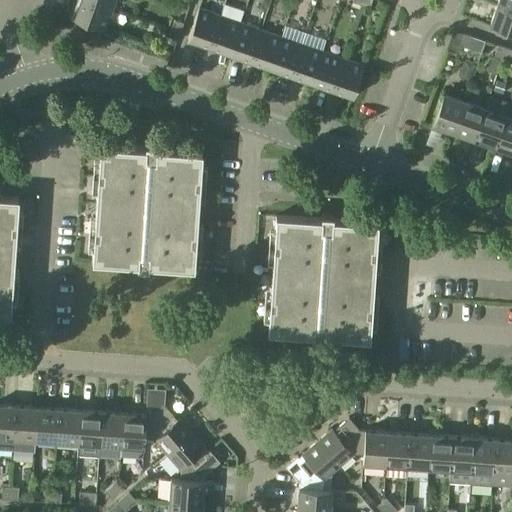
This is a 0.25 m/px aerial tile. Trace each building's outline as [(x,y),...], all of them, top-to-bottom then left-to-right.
[(80,0),(75,17),(106,28),(113,7),(94,0),(80,0)] [(490,24),(511,31),(511,7),(497,2),(490,24)] [(199,7),(188,38),(210,45),(221,14),(199,7)] [(230,52),(241,21),(221,14),(210,45),(230,52)] [(172,27),(181,30),(184,22),(175,19),(172,27)] [(241,21),(230,52),(251,59),(261,28),(241,21)] [(169,36),(178,39),(181,30),(172,27),(169,36)] [(271,67),(282,36),(261,28),(251,59),(271,67)] [(460,44),(462,45),(460,49),(469,52),(471,48),(473,49),(477,37),(464,33),(460,44)] [(282,36),(271,67),(291,74),(302,43),(282,36)] [(473,61),(477,63),(485,40),(480,38),(473,61)] [(312,81),(323,50),(302,43),(291,74),(312,81)] [(498,44),(492,60),(500,63),(502,59),(506,47),(498,44)] [(511,49),(506,47),(502,59),(510,61),(511,62),(511,49)] [(323,50),(312,81),(332,88),(343,57),(323,50)] [(354,95),(364,64),(343,57),(332,88),(354,95)] [(475,64),(465,61),(460,75),(470,79),(475,64)] [(497,80),(493,89),(502,92),(506,83),(497,80)] [(443,92),(432,124),(454,131),(465,100),(443,92)] [(509,103),(489,96),(485,107),(474,138),(495,145),(509,103)] [(474,138),(485,107),(465,100),(454,131),(474,138)] [(511,151),(511,103),(509,103),(495,145),(511,151)] [(202,151),(157,148),(158,145),(146,144),(145,147),(100,144),(92,261),(137,264),(137,268),(149,269),(149,265),(194,268),(196,238),(197,228),(197,225),(200,194),(200,191),(200,181),(202,151)] [(10,172),(0,171),(0,182),(10,183),(10,172)] [(0,312),(11,314),(13,284),(13,281),(13,278),(13,277),(14,262),(15,248),(16,234),(17,232),(17,229),(17,227),(19,197),(0,195),(0,312)] [(276,215),(268,331),(313,335),(313,338),(325,339),(325,335),(370,339),(372,309),(372,305),(373,302),(374,287),(375,273),(376,258),(376,255),(376,251),(378,222),(333,218),(333,215),(321,214),(321,218),(276,215)] [(0,403),(0,448),(13,449),(16,404),(0,403)] [(178,418),(164,403),(152,414),(146,413),(144,437),(145,437),(154,438),(168,453),(193,431),(179,416),(178,418)] [(35,439),(38,406),(16,404),(13,449),(35,451),(35,439)] [(57,440),(59,407),(38,406),(35,439),(57,440)] [(78,442),(81,409),(59,407),(57,440),(78,442)] [(81,409),(78,442),(100,443),(102,410),(81,409)] [(99,455),(121,457),(121,455),(124,412),(102,410),(100,443),(99,455)] [(144,446),(145,437),(144,437),(146,413),(124,412),(121,455),(137,456),(144,450),(144,446)] [(334,429),(332,427),(317,440),(339,465),(354,452),(364,453),(366,429),(360,429),(349,416),(334,429)] [(364,453),(363,462),(385,464),(388,431),(366,429),(364,453)] [(204,448),(206,446),(193,431),(168,453),(181,469),(181,478),(181,479),(204,480),(205,474),(220,460),(210,448),(207,451),(204,448)] [(388,431),(385,464),(407,465),(410,432),(388,431)] [(410,432),(407,465),(429,467),(431,434),(410,432)] [(431,434),(429,467),(450,468),(453,435),(431,434)] [(450,468),(449,480),(471,482),(474,437),(453,435),(450,468)] [(474,437),(471,482),(493,483),(496,438),(474,437)] [(511,484),(511,439),(496,438),(493,483),(511,484)] [(300,458),(298,455),(286,465),(288,468),(299,481),(299,487),(323,489),(323,488),(323,478),(339,465),(317,440),(302,453),(304,455),(300,458)] [(125,486),(119,480),(117,477),(111,483),(119,492),(125,486)] [(213,491),(214,480),(204,480),(181,479),(181,478),(172,477),(170,500),(203,503),(204,490),(213,491)] [(119,492),(111,483),(105,489),(112,498),(119,492)] [(3,486),(2,498),(10,498),(10,487),(3,486)] [(18,499),(19,487),(10,487),(10,498),(18,499)] [(332,489),(323,488),(323,489),(299,487),(297,509),(330,511),(332,489)] [(53,501),(54,490),(46,489),(45,501),(53,501)] [(54,490),(53,501),(61,502),(62,490),(54,490)] [(80,491),(79,503),(88,504),(88,492),(80,491)] [(135,497),(129,491),(123,497),(131,506),(137,500),(135,497)] [(97,493),(88,492),(88,504),(96,504),(97,493)] [(116,502),(124,511),(131,506),(123,497),(116,502)] [(383,500),(376,506),(381,511),(382,511),(391,504),(385,498),(383,500)] [(169,511),(202,511),(203,503),(170,500),(169,511)]
